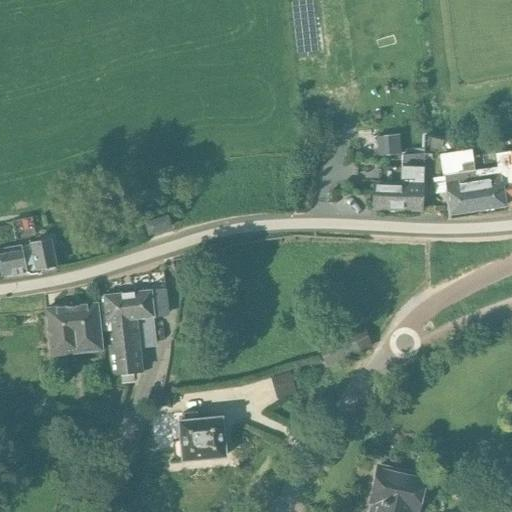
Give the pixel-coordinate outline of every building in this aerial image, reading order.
[(511,181),(499,183),(496,168),(494,152),(472,155),(471,150),(440,155),(444,176),(446,189),(450,215),(505,207),(505,201),(511,199),(511,181)] [(511,181),(511,152),(495,155),(497,168),(496,168),(499,183),(511,181)] [(374,183),(373,210),(421,211),(422,185),(423,167),(400,167),(400,184),(374,183)] [(31,218),(12,222),(17,246),(0,249),(0,272),(1,277),(26,273),(25,266),(35,264),(36,270),(56,266),(50,240),(37,243),(31,218)] [(170,228),(167,218),(146,224),(150,234),(170,228)] [(104,296),(112,375),(141,372),(136,319),(165,316),(163,290),(104,296)] [(97,304),(45,309),(50,356),(102,350),(97,304)] [(350,333),(358,353),(373,347),(363,327),(350,333)] [(338,338),(346,359),(358,353),(350,333),(338,338)] [(346,359),(338,338),(328,343),(335,364),(346,359)] [(335,364),(328,343),(317,348),(326,368),(335,364)] [(278,397),(297,393),(293,372),(273,376),(278,397)] [(151,387),(147,402),(172,409),(176,394),(151,387)] [(176,442),(173,447),(174,458),(178,461),(210,458),(214,461),(220,461),(223,457),(225,457),(222,418),(198,420),(198,413),(184,414),(184,421),(178,422),(180,442),(176,442)] [(418,511),(426,478),(377,466),(369,503),(377,505),(375,511),(418,511)]
